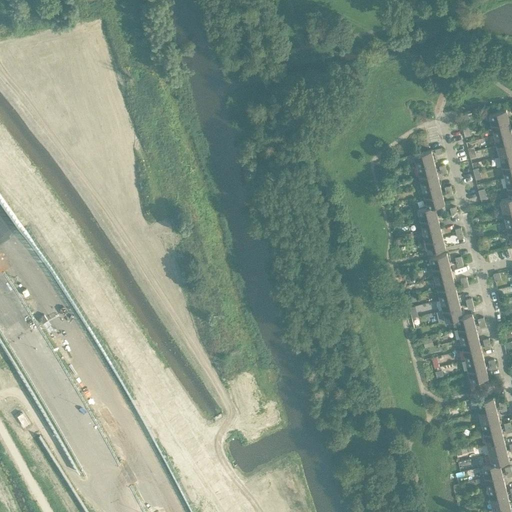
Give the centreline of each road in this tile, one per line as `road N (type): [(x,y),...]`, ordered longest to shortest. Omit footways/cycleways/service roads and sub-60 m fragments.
road 1 (motorway): [(169,511),(0,228)]
road 2 (motorway): [(0,300),(108,475)]
road 3 (residential): [(480,270),(438,117)]
road 4 (residential): [(511,398),(480,270)]
